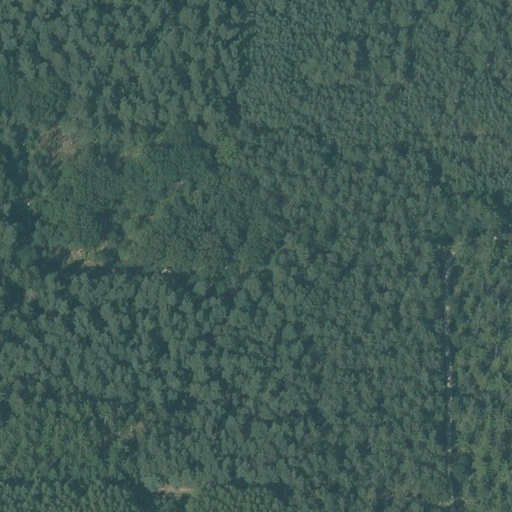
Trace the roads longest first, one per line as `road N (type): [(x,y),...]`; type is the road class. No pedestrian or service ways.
road 1 (track): [(440,242),(34,270)]
road 2 (track): [(14,0),(34,270),(0,272)]
road 3 (track): [(454,491),(440,242)]
